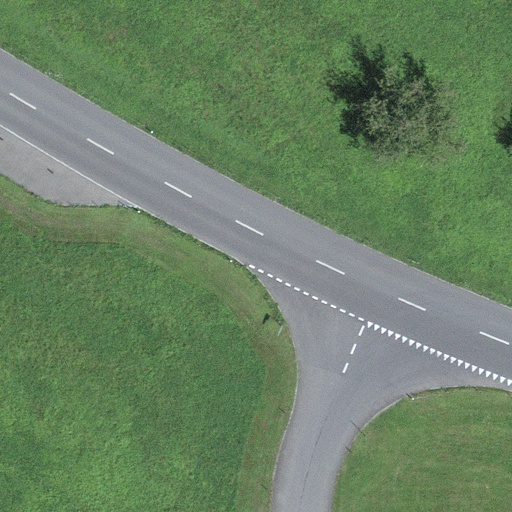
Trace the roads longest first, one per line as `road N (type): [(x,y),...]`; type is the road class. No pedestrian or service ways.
road 1 (secondary): [(379,290),(230,219),(0,86)]
road 2 (residential): [(379,290),(316,447),(302,511)]
road 3 (secondary): [(511,346),(379,290)]
